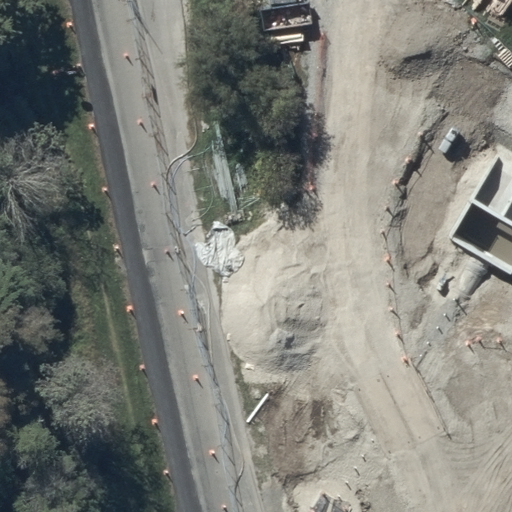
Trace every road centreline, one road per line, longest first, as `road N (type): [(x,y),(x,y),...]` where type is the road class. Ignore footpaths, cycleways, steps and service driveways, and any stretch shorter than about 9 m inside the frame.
road 1 (unclassified): [(220,511),(161,249)]
road 2 (unclassified): [(161,249),(107,0)]
road 3 (residential): [(161,249),(0,272)]
